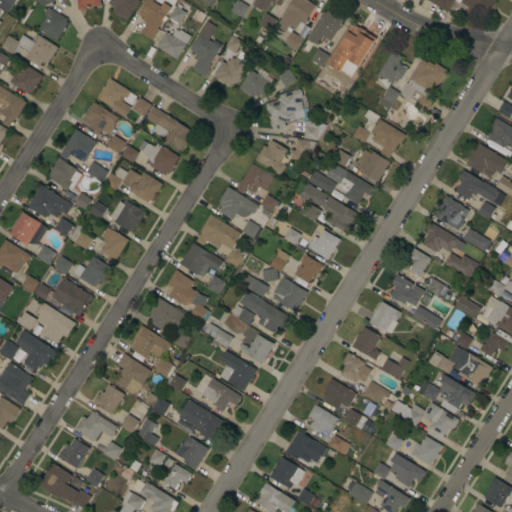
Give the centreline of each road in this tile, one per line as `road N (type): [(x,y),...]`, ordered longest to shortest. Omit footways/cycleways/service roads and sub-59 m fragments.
road 1 (residential): [(511,32),(209,511)]
road 2 (residential): [(166,86),(221,123),(227,138),(0,495)]
road 3 (residential): [(166,86),(125,61),(104,55),(86,63),(0,195)]
road 4 (tertiary): [(373,0),(425,29),(511,49)]
road 5 (residential): [(511,391),(437,511)]
